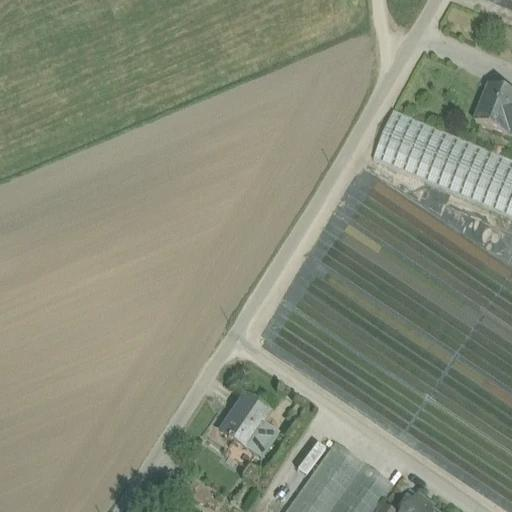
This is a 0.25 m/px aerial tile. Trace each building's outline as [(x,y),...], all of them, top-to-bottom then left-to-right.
[(511,97),(490,89),(476,126),(507,139),(507,138),(511,126),(511,97)] [(511,167),(410,124),(393,166),(511,215),(511,167)] [(387,239),(370,266),(424,300),(435,282),(428,278),(437,265),(440,266),(447,255),(350,193),(325,233),(346,246),(358,227),(360,228),(363,224),(387,239)] [(269,417),(244,400),(220,435),(260,462),(277,438),(261,427),(269,417)] [(333,446),(285,511),(377,511),(393,489),(333,446)] [(432,511),(417,500),(407,511),(432,511)]
